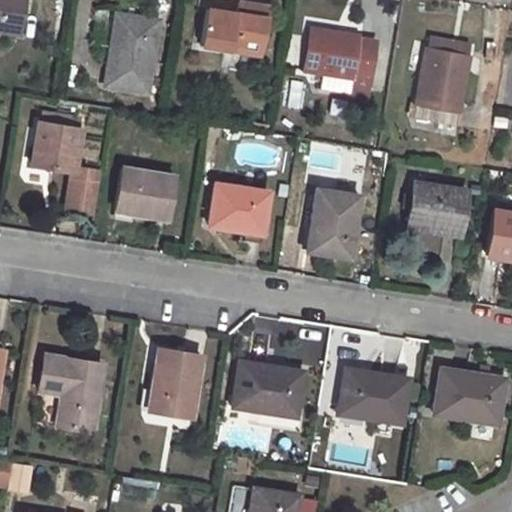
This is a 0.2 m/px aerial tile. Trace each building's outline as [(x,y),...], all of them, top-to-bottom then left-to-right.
[(0,0),(0,30),(19,34),(24,0),(0,0)] [(207,7),(200,45),(261,55),(269,6),(238,0),(235,13),(207,7)] [(116,14),(104,84),(147,91),(159,21),(116,14)] [(375,40),(344,36),(344,32),(308,26),(301,70),(322,73),(319,88),(367,96),(375,40)] [(426,49),(414,118),(457,125),(469,57),(426,49)] [(92,212),(99,171),(75,166),(81,129),(37,122),(31,164),(70,170),(64,208),(92,212)] [(121,167),(114,210),(168,218),(175,176),(121,167)] [(417,182),(409,227),(456,235),(463,190),(417,182)] [(214,183),(207,225),(262,233),(269,191),(214,183)] [(316,188),(306,250),(348,257),(357,195),(316,188)] [(511,212),(493,210),(486,254),(511,258),(511,212)] [(440,282),(441,261),(421,260),(419,281),(440,282)] [(158,347),(147,411),(190,418),(201,354),(158,347)] [(45,354),(39,389),(61,393),(57,425),(91,431),(102,364),(45,354)] [(238,361),(231,407),(295,416),(302,372),(238,361)] [(344,368),(337,413),(401,422),(408,378),(344,368)] [(441,369),(433,414),(497,424),(504,378),(441,369)] [(0,455),(0,484),(7,485),(11,458),(6,457),(0,455)] [(253,487),(249,511),(295,511),(298,494),(253,487)]
